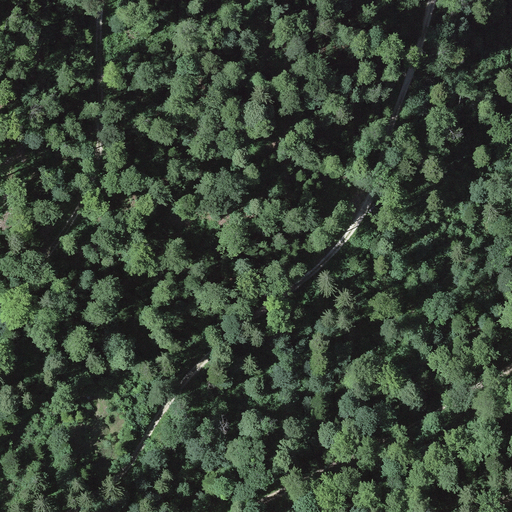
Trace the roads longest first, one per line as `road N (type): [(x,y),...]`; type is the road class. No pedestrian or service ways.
road 1 (track): [(71,511),(130,465),(204,359),(358,225),(381,176),(390,123),(432,0)]
road 2 (track): [(139,451),(130,420),(145,358),(223,181),(246,0)]
road 3 (track): [(105,0),(100,137),(45,260),(0,305)]
road 4 (track): [(511,363),(418,423),(244,511)]
